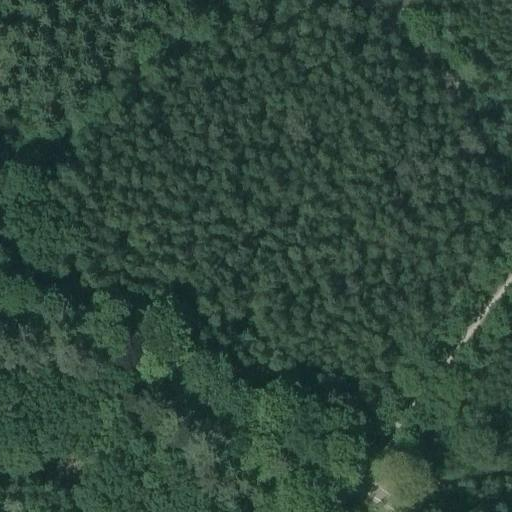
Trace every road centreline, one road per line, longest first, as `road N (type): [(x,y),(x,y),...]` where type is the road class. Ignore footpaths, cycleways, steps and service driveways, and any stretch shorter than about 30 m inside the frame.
road 1 (unclassified): [(400,511),(101,328),(0,287)]
road 2 (track): [(171,0),(0,237)]
road 3 (unknown): [(342,0),(443,72),(511,204)]
road 4 (track): [(351,479),(511,283)]
